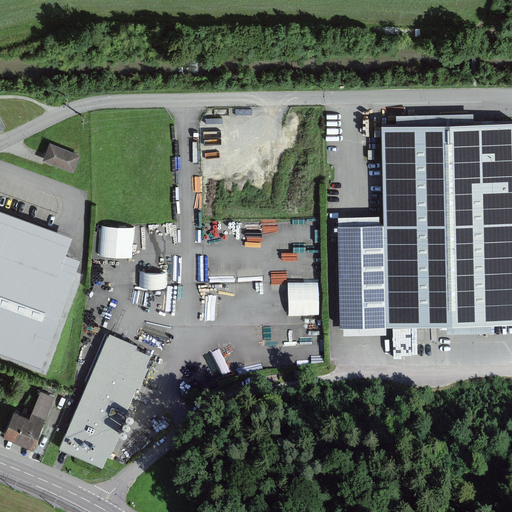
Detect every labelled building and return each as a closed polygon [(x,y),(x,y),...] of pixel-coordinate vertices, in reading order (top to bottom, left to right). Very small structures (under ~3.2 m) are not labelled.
[(511,320),(511,118),(473,120),(473,112),(397,113),(397,121),(382,121),(384,221),(380,221),(339,222),(338,222),(340,323),(344,323),(344,333),(387,332),(387,325),(446,323),(446,333),(492,331),(492,321),(511,320)] [(74,170),(81,153),(50,141),(44,157),(74,170)] [(66,251),(72,234),(0,208),(0,349),(42,364),(81,256),(66,251)] [(339,215),(339,222),(380,221),(380,214),(339,215)] [(132,255),(133,225),(101,223),(100,254),(132,255)] [(167,272),(140,271),(140,285),(167,286),(167,272)] [(319,281),(289,282),(289,315),(319,314),(319,281)] [(137,347),(138,343),(110,331),(60,447),(102,465),(107,454),(110,455),(120,431),(117,430),(137,385),(140,386),(148,366),(145,365),(150,353),(137,347)] [(219,349),(206,356),(217,376),(230,369),(219,349)] [(240,373),(264,369),(262,359),(238,363),(240,373)] [(41,390),(29,416),(44,422),(55,396),(41,390)] [(29,416),(14,409),(3,434),(32,447),(44,422),(29,416)]
